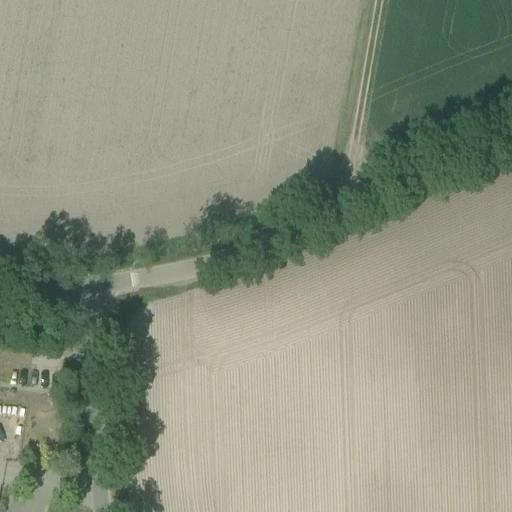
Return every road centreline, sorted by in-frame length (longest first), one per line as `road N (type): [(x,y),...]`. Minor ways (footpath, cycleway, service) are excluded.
road 1 (unclassified): [(96,287),(298,235),(511,146)]
road 2 (unclassified): [(108,511),(96,287)]
